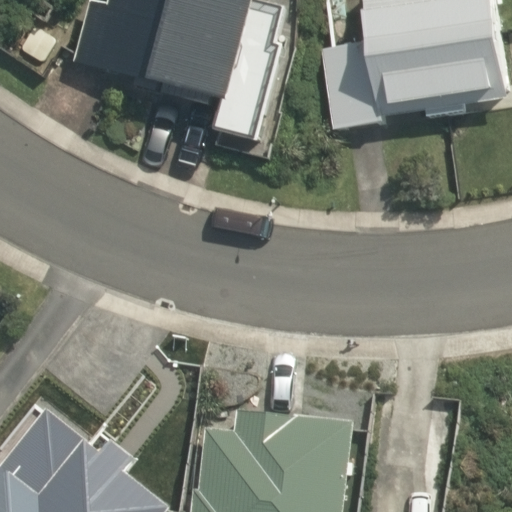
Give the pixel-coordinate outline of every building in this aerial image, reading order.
[(113,0),(111,7),(94,3),(78,66),(225,103),(218,130),(262,141),(285,50),(279,49),(288,12),(260,5),(261,0),(113,0)] [(452,112),(435,0),(371,0),(378,46),(330,53),(340,127),(452,112)] [(435,0),(452,112),(511,103),(511,94),(498,0),(435,0)] [(191,511),(351,511),(360,423),(243,412),(239,433),(210,429),(202,492),(194,490),(191,511)] [(0,511),(133,511),(141,503),(122,488),(109,504),(57,464),(75,441),(48,420),(5,474),(12,479),(0,495),(0,511)]
